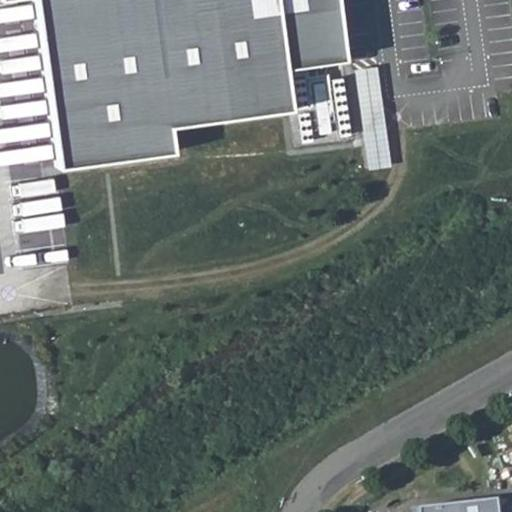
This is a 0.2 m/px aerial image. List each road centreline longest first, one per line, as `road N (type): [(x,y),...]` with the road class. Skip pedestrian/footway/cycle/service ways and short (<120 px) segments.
road 1 (unknown): [(464,0),(468,78),(408,98),(402,114),(383,0)]
road 2 (unclassified): [(299,511),(333,472),(511,370)]
